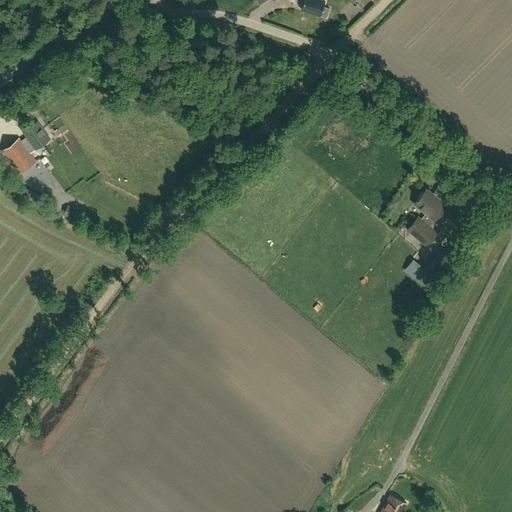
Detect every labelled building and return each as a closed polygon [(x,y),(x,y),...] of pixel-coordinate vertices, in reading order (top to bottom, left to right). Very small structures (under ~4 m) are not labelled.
[(323,6),(325,2),(319,0),(304,0),(301,9),(327,18),(330,8),(323,6)] [(36,149),(50,139),(37,122),(24,132),(27,137),(21,141),(19,138),(1,151),(18,174),(36,161),(27,149),(33,145),(36,149)] [(18,197),(36,207),(42,196),(23,187),(18,197)] [(432,228),(436,222),(434,220),(446,206),(440,201),(438,203),(424,191),(414,204),(426,213),(421,219),(417,216),(407,229),(426,245),(436,232),(432,228)] [(452,257),(445,252),(441,249),(428,265),(438,274),(452,257)] [(428,287),(433,281),(420,272),(416,278),(428,287)] [(402,511),(407,503),(390,495),(380,511),(402,511)]
